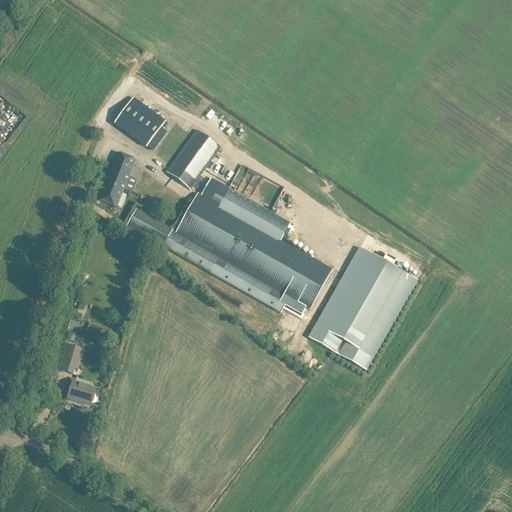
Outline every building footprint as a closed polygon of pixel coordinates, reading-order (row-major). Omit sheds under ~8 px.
[(120,117),(114,125),(146,148),(165,122),(133,99),(120,117)] [(167,174),(190,191),(221,149),(198,132),(167,174)] [(135,161),(118,154),(99,201),(116,208),(135,161)] [(137,210),(128,226),(282,314),(290,299),(309,310),(331,270),(280,241),(289,224),(211,179),(201,196),(198,194),(176,233),(137,210)] [(309,339),(367,372),(418,282),(396,269),(400,262),(386,254),(381,261),(360,249),(309,339)] [(60,371),(75,375),(83,351),(67,346),(60,371)] [(67,400),(90,407),(95,390),(72,383),(67,400)]
